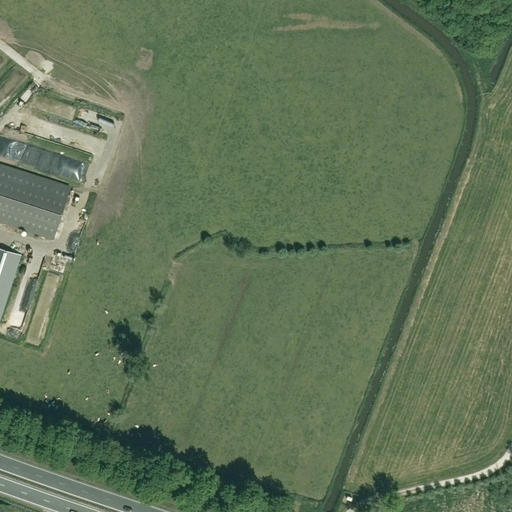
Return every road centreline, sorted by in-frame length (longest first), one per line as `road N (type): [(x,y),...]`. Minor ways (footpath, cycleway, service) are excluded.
road 1 (unclassified): [(267,511),(0,422)]
road 2 (unknown): [(355,511),(483,476),(511,454)]
road 3 (trunk): [(146,511),(0,462)]
